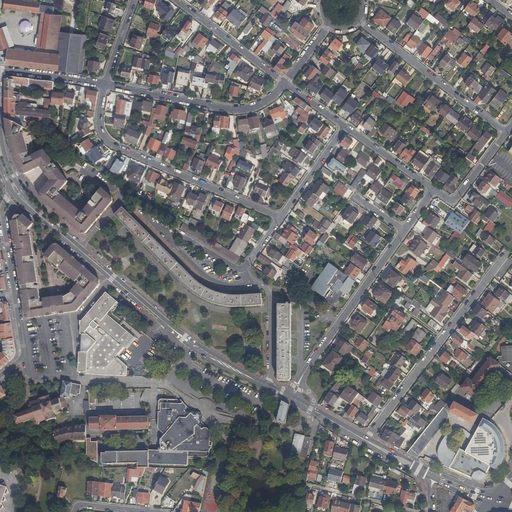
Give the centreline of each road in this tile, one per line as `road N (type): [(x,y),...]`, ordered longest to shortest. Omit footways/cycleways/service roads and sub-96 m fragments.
road 1 (residential): [(280,217),(108,142),(99,122),(105,83)]
road 2 (secondary): [(269,386),(191,344),(78,248)]
road 3 (residential): [(365,440),(505,255)]
road 4 (residential): [(292,398),(405,232)]
road 5 (residential): [(269,386),(270,289),(243,269),(280,217)]
road 6 (residential): [(284,83),(241,109),(105,83)]
road 7 (residential): [(504,135),(360,21)]
road 8 (residential): [(28,367),(30,379),(164,384),(172,375)]
road 9 (residential): [(284,83),(175,0)]
